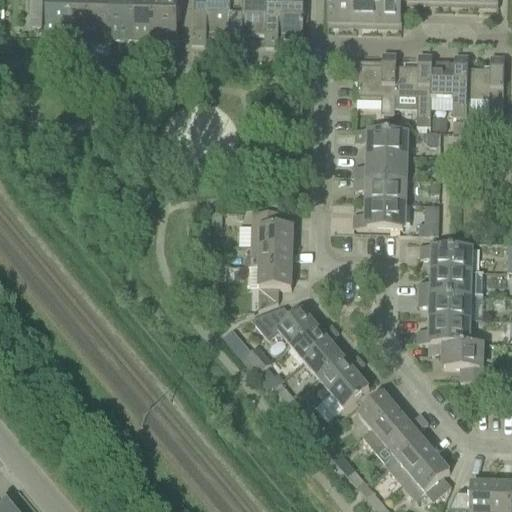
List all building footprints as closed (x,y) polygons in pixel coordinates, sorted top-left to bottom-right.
[(29,0),(29,23),(41,23),(41,0),(29,0)] [(124,0),(124,6),(112,5),(111,44),(132,45),(134,6),(133,0),(124,0)] [(155,0),(155,6),(154,45),(176,46),(177,10),(180,10),(181,0),(179,0),(155,0)] [(207,1),(207,0),(193,0),(192,50),(206,51),(206,39),(228,39),(229,39),(230,9),(229,9),(229,0),(212,0),(212,1),(207,1)] [(229,39),(228,39),(228,51),(242,52),(242,40),(264,40),(265,40),(266,10),(265,10),(265,0),(229,0),(229,9),(230,9),(229,39)] [(265,40),(264,40),(264,52),(278,53),(278,41),(302,41),(303,11),(279,10),(279,0),(265,0),(265,10),(266,10),(265,40)] [(351,28),(352,0),(327,0),(327,28),(351,28)] [(376,0),(352,0),(351,28),(375,29),(376,0)] [(376,0),(375,29),(401,30),(401,6),(400,6),(400,0),(376,0)] [(497,0),(471,0),(472,8),(497,8),(497,0)] [(67,43),(69,4),(46,3),(45,42),(67,43)] [(69,4),(67,43),(89,43),(90,5),(69,4)] [(90,5),(89,43),(111,44),(112,5),(90,5)] [(155,6),(134,6),(132,45),(154,45),(155,6)] [(395,72),(396,60),(382,60),(382,72),(358,71),(357,102),(381,102),(380,120),(383,120),(383,137),(393,137),(394,121),(394,115),(395,103),(394,103),(395,72)] [(418,73),(395,72),(394,103),(395,103),(394,115),(417,116),(416,133),(430,133),(431,104),(430,104),(431,73),(432,61),(418,61),(418,73)] [(454,74),(431,73),(430,104),(431,104),(453,104),(453,122),(466,123),(467,105),(466,105),(467,74),(468,62),(454,62),(454,74)] [(490,75),(467,74),(466,105),(467,105),(489,105),(489,123),(502,124),(504,63),(490,63),(490,75)] [(432,123),(431,135),(446,136),(446,123),(432,123)] [(487,139),(487,140),(502,140),(502,139),(503,124),(502,124),(487,124),(487,139)] [(393,137),(383,137),(356,136),(355,149),(369,149),(369,161),(404,162),(405,137),(393,137)] [(437,139),(422,138),(422,148),(427,153),(437,153),(437,139)] [(355,172),(354,184),(404,186),(404,162),(369,161),(369,173),(355,172)] [(404,186),(354,184),(354,196),(368,197),(368,209),(403,210),(404,186)] [(438,187),(429,187),(428,199),(438,200),(438,187)] [(281,211),(281,202),(281,201),(270,200),(270,211),(281,211)] [(403,210),(368,209),(367,221),(353,220),(353,233),(402,235),(403,210)] [(252,217),(251,252),(292,253),(292,232),(283,231),(284,218),(252,217)] [(220,231),(221,218),(212,218),(212,230),(220,231)] [(437,242),(437,230),(429,229),(429,241),(437,242)] [(469,252),(420,251),(420,264),(434,264),(433,276),(469,277),(469,252)] [(243,272),(249,272),(291,273),(292,253),(251,252),(250,264),(244,264),(243,272)] [(217,259),(217,271),(226,272),(226,259),(217,259)] [(226,272),(217,271),(216,284),(225,284),(226,272)] [(291,273),(249,272),(249,292),(258,292),(258,316),(278,308),(278,294),(291,294),(291,273)] [(419,288),(418,300),(468,301),(469,277),(433,276),(433,288),(419,288)] [(468,301),(418,300),(418,312),(432,312),(432,324),(467,325),(468,301)] [(283,313),(263,321),(250,325),(269,347),(279,339),(290,352),(315,331),(302,315),(292,323),(283,313)] [(467,325),(432,324),(431,336),(417,336),(417,349),(431,349),(446,350),(446,349),(467,349),(467,325)] [(321,339),(315,331),(290,352),(303,368),(329,347),(338,339),(331,331),(321,339)] [(230,336),(222,343),(231,353),(239,347),(230,336)] [(329,347),(303,368),(317,384),(342,363),(329,347)] [(446,350),(431,349),(431,360),(445,361),(444,374),(460,374),(459,388),(489,389),(489,374),(479,373),(480,349),(467,349),(446,349),(446,350)] [(260,378),(266,373),(271,368),(258,353),(246,364),(259,379),(260,378)] [(342,363),(317,384),(330,399),(355,378),(364,370),(357,362),(347,369),(342,363)] [(266,373),(260,378),(273,394),(280,388),(283,385),(277,379),(274,382),(266,373)] [(355,378),(330,399),(322,406),(336,422),(368,394),(355,378)] [(285,394),(278,400),(286,409),(293,404),(285,394)] [(371,436),(396,415),(382,398),(357,419),(371,436)] [(306,419),(293,404),(286,409),(282,413),(295,429),(306,419)] [(396,415),(371,436),(362,444),(375,459),(409,430),(408,429),(396,415)] [(316,431),(306,419),(295,429),(312,450),(319,444),(311,434),(316,431)] [(409,430),(375,459),(384,470),(383,471),(387,476),(422,446),(416,438),(427,429),(420,421),(409,430)] [(327,453),(319,444),(312,450),(330,470),(335,465),(326,454),(327,453)] [(422,446),(387,476),(400,491),(435,461),(422,446)] [(435,461),(400,491),(414,507),(416,505),(424,498),(424,499),(443,483),(449,478),(435,461)] [(347,482),(354,476),(346,467),(339,472),(347,482)] [(367,492),(354,476),(347,482),(361,498),(367,492)] [(449,511),(490,511),(491,489),(470,489),(470,500),(455,499),(449,511)] [(491,489),(490,511),(510,511),(511,490),(491,489)] [(367,492),(361,498),(372,511),(375,511),(381,508),(367,492)]
